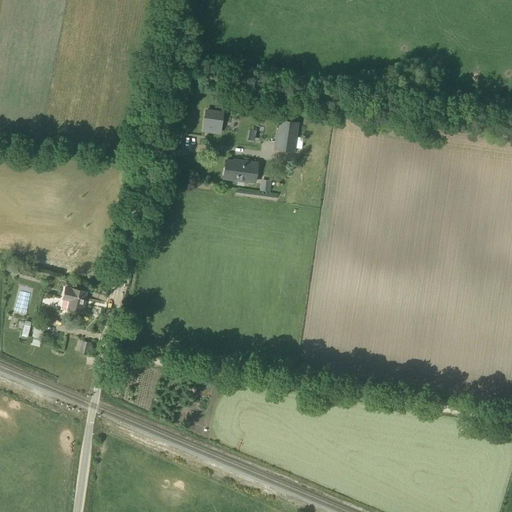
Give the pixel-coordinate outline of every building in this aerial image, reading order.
[(223,111),(205,109),(201,132),(220,135),(223,111)] [(294,152),(298,122),(279,120),(277,131),(276,130),(273,150),(294,152)] [(242,163),(226,160),(223,179),(254,183),(257,163),(242,161),(242,163)] [(270,192),(271,181),(261,180),(259,190),(270,192)] [(17,273),(18,264),(7,262),(5,271),(17,273)] [(82,312),(86,292),(71,289),(64,287),(61,300),(68,301),(67,309),(82,312)] [(26,323),(24,335),(31,335),(32,324),(26,323)] [(87,355),(89,343),(82,341),(79,353),(87,355)]
